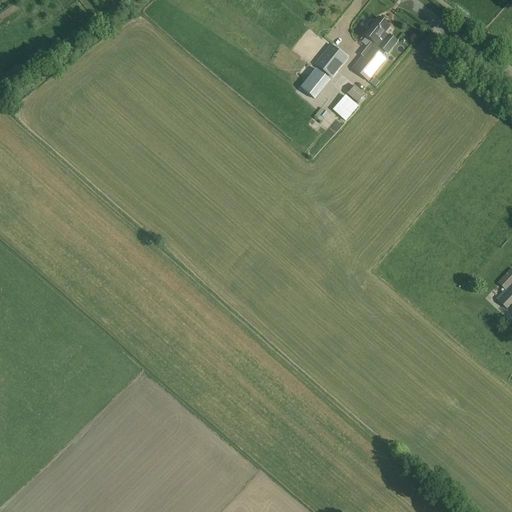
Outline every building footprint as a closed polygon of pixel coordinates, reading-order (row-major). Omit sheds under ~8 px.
[(370,47),(352,69),(368,82),(386,60),(379,54),(382,50),(387,54),(396,42),(388,36),(388,37),(384,34),(389,27),(378,18),(374,23),(372,22),(370,22),(367,26),(368,28),(369,29),(364,35),(375,44),(371,48),(370,47)] [(346,59),(335,50),(330,46),(315,65),(331,78),(346,59)] [(361,91),(363,88),(357,81),(347,92),(358,102),(365,95),(361,91)] [(345,97),(338,104),(350,115),(357,108),(345,97)] [(320,120),(326,110),(320,107),(314,116),(320,120)] [(511,269),(498,284),(505,291),(497,300),(505,308),(511,300),(511,269)]
